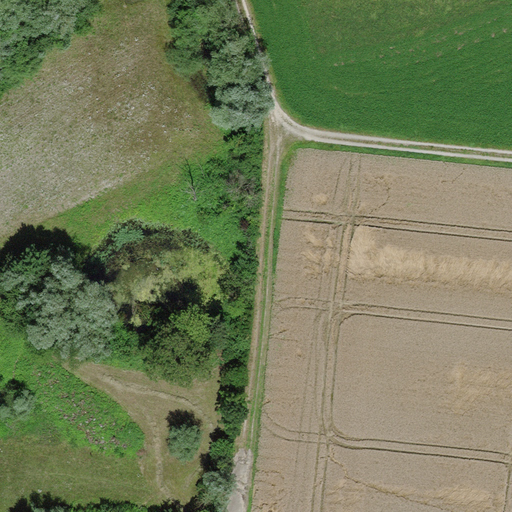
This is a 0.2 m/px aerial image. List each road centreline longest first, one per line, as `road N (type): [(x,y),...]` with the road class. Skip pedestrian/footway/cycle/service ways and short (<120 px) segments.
road 1 (track): [(280,128),(239,511)]
road 2 (track): [(234,0),(280,128),(322,140),(511,158)]
